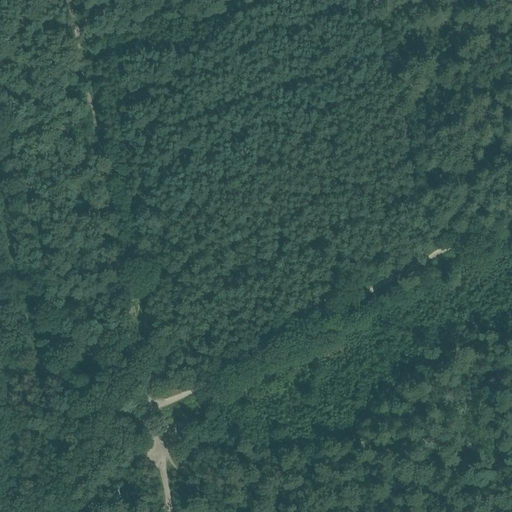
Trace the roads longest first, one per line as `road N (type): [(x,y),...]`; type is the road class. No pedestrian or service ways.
road 1 (track): [(76,0),(150,406)]
road 2 (track): [(454,246),(158,404)]
